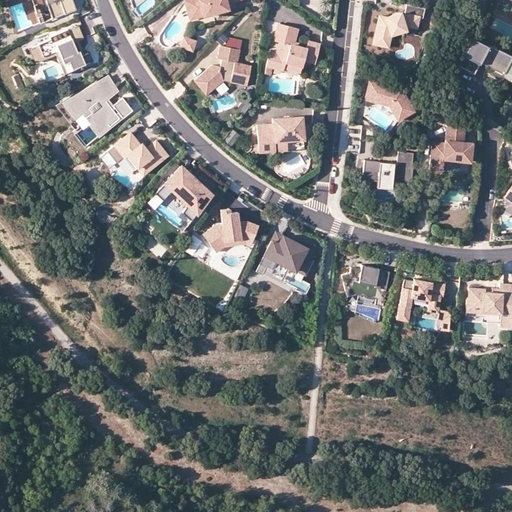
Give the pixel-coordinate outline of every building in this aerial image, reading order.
[(60,0),(61,0),(49,5),(55,22),(78,13),(73,0),(60,0)] [(194,14),(189,0),(184,0),(183,0),(189,20),(202,16),(201,12),(194,14)] [(228,9),(226,3),(235,0),(189,0),(194,14),(201,12),(202,16),(228,9)] [(384,28),(379,27),(375,46),(385,49),(387,42),(392,43),(393,37),(408,32),(408,30),(412,29),(419,30),(422,19),(425,20),(427,11),(409,7),(407,15),(408,18),(404,19),(403,15),(388,20),(389,22),(386,23),(384,28)] [(79,17),(85,33),(94,30),(88,13),(79,17)] [(382,18),(379,27),(384,28),(386,23),(389,22),(388,20),(382,18)] [(312,61),(317,43),(305,40),(303,47),(297,45),(293,44),(293,42),(297,28),(277,22),(272,39),(277,41),(274,53),(267,51),(264,63),(269,65),(281,68),(281,66),(283,60),(299,64),(301,58),(312,61)] [(67,28),(72,41),(75,40),(83,37),(77,24),(67,28)] [(38,44),(30,47),(39,69),(41,68),(42,69),(56,64),(61,74),(92,61),(88,52),(81,55),(75,40),(72,41),(67,28),(49,36),(50,38),(38,43),(38,44)] [(195,40),(182,35),(177,47),(190,51),(195,40)] [(225,46),(239,49),(241,40),(227,37),(225,46)] [(511,57),(475,37),(459,68),(477,77),(483,65),(485,62),(487,63),(489,64),(487,67),(506,77),(511,65),(511,57)] [(211,64),(192,80),(204,94),(213,87),(221,81),(222,80),(245,85),(249,65),(236,62),(239,49),(225,46),(219,45),(218,51),(216,58),(220,59),(219,66),(211,64)] [(281,66),(297,70),(299,64),(283,60),(281,66)] [(95,81),(107,98),(119,90),(108,73),(95,81)] [(107,98),(95,81),(62,101),(84,127),(88,124),(98,137),(99,136),(97,134),(99,133),(101,135),(109,129),(106,125),(108,124),(109,126),(119,118),(106,102),(104,100),(107,98)] [(227,88),(221,81),(213,87),(219,94),(227,88)] [(372,83),(370,92),(378,94),(376,104),(391,108),(400,123),(416,114),(404,92),(372,83)] [(378,94),(370,92),(367,102),(376,104),(378,94)] [(122,95),(112,103),(122,116),(132,108),(122,95)] [(277,152),(277,144),(289,143),(306,142),(304,119),(275,121),(275,127),(259,128),(260,147),(261,155),(278,154),(277,152)] [(467,130),(449,128),(447,145),(435,144),(433,158),(432,172),(445,173),(446,161),(472,164),(474,145),(465,144),(467,130)] [(143,172),(168,153),(156,138),(146,146),(142,141),(140,142),(130,130),(107,148),(116,160),(124,154),(134,167),(138,165),(143,172)] [(233,136),(226,145),(232,150),(239,141),(233,136)] [(290,151),(289,143),(277,144),(277,152),(290,151)] [(399,166),(367,162),(364,182),(380,183),(379,190),(394,191),(395,185),(414,187),(416,168),(414,168),(416,155),(401,154),(400,160),(399,166)] [(156,191),(164,198),(170,191),(179,190),(186,197),(186,205),(183,210),(192,218),(212,191),(196,177),(194,179),(193,177),(191,175),(192,174),(181,163),(156,191)] [(203,232),(215,249),(223,244),(234,242),(233,237),(245,236),(251,239),(257,223),(247,219),(238,219),(237,209),(230,211),(229,206),(225,207),(220,207),(222,222),(216,223),(203,232)] [(276,230),(271,238),(278,241),(282,233),(276,230)] [(271,238),(255,269),(261,273),(266,264),(271,267),(275,258),(294,268),(291,274),(300,278),(310,259),(306,257),(311,248),(295,240),(294,242),(291,240),(287,238),(288,236),(282,233),(278,241),(271,238)] [(349,272),(340,274),(346,296),(355,293),(375,297),(373,303),(381,305),(388,271),(382,270),(377,269),(378,267),(361,264),(360,269),(350,267),(349,272)] [(424,307),(424,309),(435,311),(435,309),(438,293),(427,292),(429,280),(411,277),(411,279),(410,282),(401,280),(397,303),(396,302),(393,318),(405,320),(407,305),(424,307)] [(441,282),(429,280),(427,292),(438,293),(439,294),(441,282)] [(511,282),(498,282),(498,287),(497,291),(493,291),(490,291),(483,290),(483,287),(466,286),(466,297),(465,297),(464,311),(481,312),(481,310),(498,311),(497,321),(497,324),(509,325),(511,298),(510,298),(511,282)] [(243,295),(246,286),(240,284),(237,293),(243,295)] [(445,310),(435,309),(435,311),(436,313),(435,328),(446,329),(447,312),(445,310)] [(498,311),(481,310),(481,312),(464,311),(464,314),(481,315),(481,321),(497,321),(498,311)]
